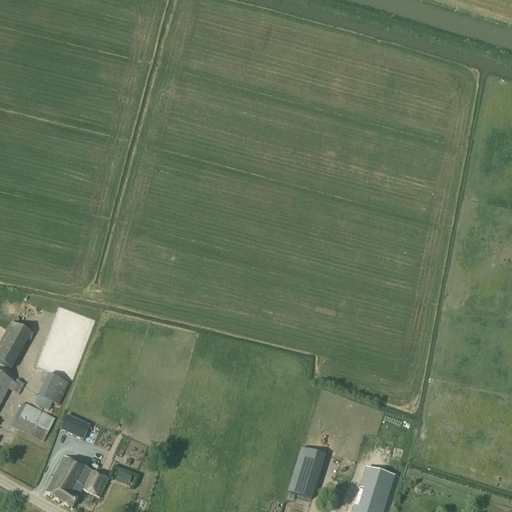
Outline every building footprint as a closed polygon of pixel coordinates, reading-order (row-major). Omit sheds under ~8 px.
[(0,342),(0,364),(11,370),(31,334),(10,323),(0,342)] [(0,405),(8,391),(18,396),(24,386),(0,372),(0,405)] [(40,408),(54,414),(57,405),(58,406),(68,384),(47,375),(33,407),(39,410),(40,408)] [(11,426),(44,442),(54,419),(22,404),(11,426)] [(83,439),(90,426),(67,415),(61,429),(83,439)] [(325,456),(301,448),(287,492),(311,500),(325,456)] [(45,493),(72,508),(82,490),(98,499),(109,480),(64,458),(45,493)] [(354,507),(351,511),(383,511),(394,478),(366,469),(360,489),(364,490),(358,508),(354,507)] [(119,472),(116,480),(129,485),(132,477),(119,472)]
